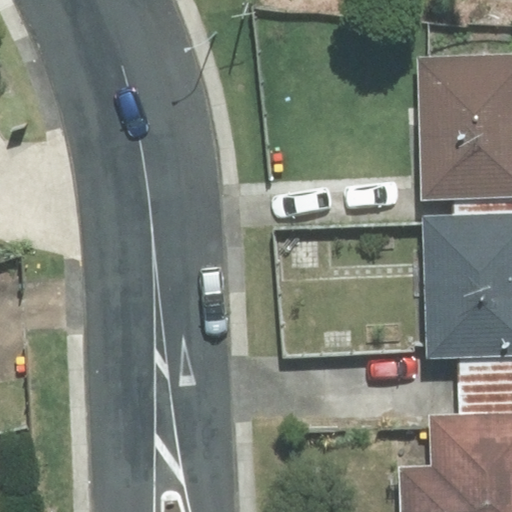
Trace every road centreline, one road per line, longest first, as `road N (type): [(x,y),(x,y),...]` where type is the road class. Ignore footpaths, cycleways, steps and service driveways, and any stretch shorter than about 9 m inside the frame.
road 1 (residential): [(149,199),(216,511)]
road 2 (residential): [(117,511),(149,199)]
road 3 (residential): [(149,199),(96,0)]
